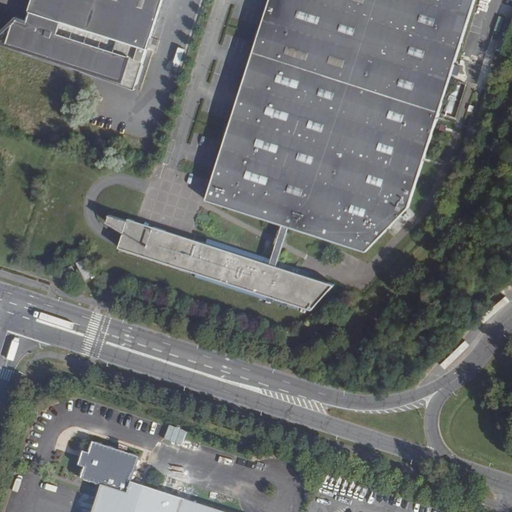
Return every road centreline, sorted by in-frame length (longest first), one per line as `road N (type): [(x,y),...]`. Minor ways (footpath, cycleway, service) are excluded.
road 1 (secondary): [(467,370),(403,399),(345,401),(18,299)]
road 2 (secondary): [(10,322),(443,462)]
road 3 (unknown): [(226,0),(165,180),(146,188),(118,179),(92,198),(94,225),(121,244)]
road 4 (unknown): [(188,0),(161,86),(110,129)]
